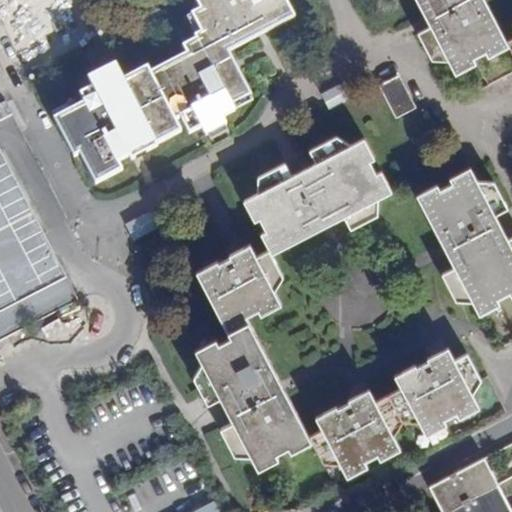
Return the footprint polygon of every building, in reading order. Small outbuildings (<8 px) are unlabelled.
[(207,38),(216,56),(233,47),(238,59),(306,24),(293,0),(204,0),(211,13),(202,18),(212,36),(207,38)] [(511,57),(511,26),(493,0),(422,0),(438,31),(427,37),(440,65),(456,66),(459,72),(493,54),(496,61),(511,57)] [(192,135),(194,140),(209,133),(212,140),(230,131),(227,124),(240,117),(237,110),(259,99),(238,59),(233,47),(216,56),(165,82),(192,135)] [(90,158),(104,187),(130,174),(126,166),(138,159),(139,162),(192,135),(165,82),(158,68),(131,82),(125,70),(99,83),(103,92),(91,98),(96,108),(86,113),(62,126),(81,163),(90,158)] [(416,107),(399,75),(380,85),(397,116),(416,107)] [(259,99),(237,110),(240,117),(242,120),(264,109),(259,99)] [(79,100),(55,112),(62,126),(86,113),(79,100)] [(0,123),(14,119),(9,104),(0,106),(0,123)] [(267,239),(276,252),(279,259),(350,222),(357,235),(385,220),(385,204),(394,200),(365,146),(357,150),(342,142),(315,157),(322,168),(298,181),(291,169),(265,183),(265,199),(257,203),(267,224),(274,236),(267,239)] [(0,340),(78,300),(0,152),(0,340)] [(488,185),(484,177),(450,194),(447,189),(428,198),(465,272),(453,278),(466,304),(482,305),(487,315),(511,302),(511,229),(507,219),(511,216),(511,197),(506,185),(488,185)] [(292,286),(279,259),(276,252),(263,263),(256,250),(236,260),(237,263),(224,270),(223,268),(209,274),(245,346),(266,335),(252,323),(265,316),(267,321),(287,310),(281,299),(292,286)] [(319,441),(266,335),(245,346),(241,344),(209,362),(213,369),(204,385),(218,411),(231,404),(244,428),(230,435),(244,461),(261,462),(265,470),(319,441)] [(412,391),(409,405),(423,432),(429,425),(434,434),(487,406),(482,398),(492,383),(477,357),(466,363),(458,349),(438,360),(440,364),(427,371),(425,368),(405,378),(412,391)] [(404,442),(423,432),(409,405),(386,408),(379,396),(360,406),(362,409),(348,417),(346,413),(326,424),(332,437),(319,444),(333,469),(350,471),(355,480),(409,451),(404,442)] [(440,511),(498,480),(484,455),(426,485),(440,511)] [(498,511),(511,506),(498,480),(440,511),(498,511)] [(190,511),(220,511),(215,501),(190,511)]
